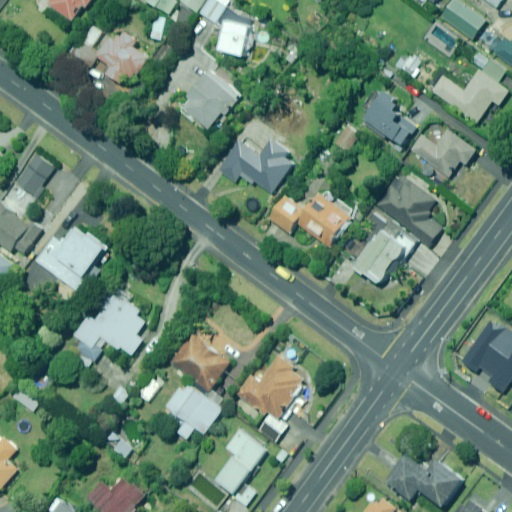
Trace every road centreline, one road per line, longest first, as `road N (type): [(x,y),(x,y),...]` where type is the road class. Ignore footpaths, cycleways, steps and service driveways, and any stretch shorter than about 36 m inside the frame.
road 1 (residential): [(398,369),(0,73)]
road 2 (tertiary): [(398,369),(511,213)]
road 3 (tertiary): [(295,511),(398,369)]
road 4 (residential): [(511,453),(398,369)]
